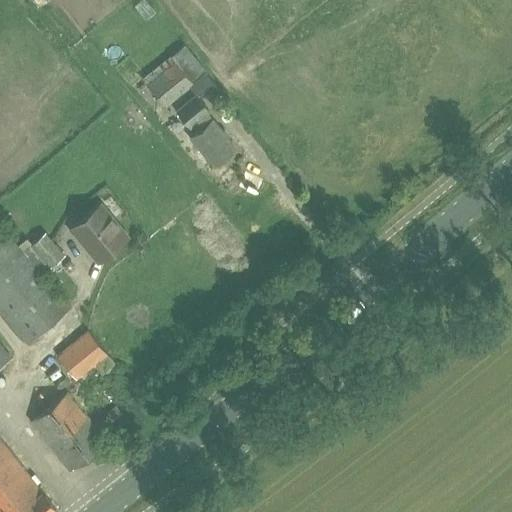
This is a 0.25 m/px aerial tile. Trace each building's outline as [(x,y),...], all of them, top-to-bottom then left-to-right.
[(166,106),(206,72),(183,45),(170,56),(175,61),(147,84),(166,106)] [(190,126),(193,123),(194,123),(199,130),(191,137),(215,165),(236,147),(207,112),(209,110),(196,94),(177,110),(190,126)] [(224,167),(240,195),(252,188),(236,160),(224,167)] [(99,261),(129,236),(112,216),(108,220),(98,208),(102,204),(101,204),(71,228),(72,229),(74,228),(99,259),(98,260),(99,261)] [(47,247),(38,236),(31,242),(27,237),(17,246),(0,226),(0,310),(28,342),(69,305),(40,272),(57,258),(48,246),(47,247)] [(48,246),(53,242),(44,231),(38,236),(47,247),(48,246)] [(63,253),(53,242),(48,246),(57,258),(63,253)] [(107,353),(87,329),(57,355),(76,378),(107,353)] [(0,367),(11,358),(0,345),(0,367)] [(105,440),(68,391),(31,419),(69,468),(105,440)] [(0,438),(0,511),(51,511),(56,508),(42,491),(0,438)]
